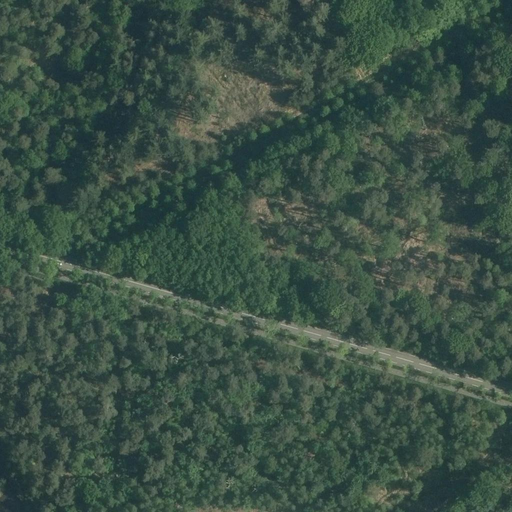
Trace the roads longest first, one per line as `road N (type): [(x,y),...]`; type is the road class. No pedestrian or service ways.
road 1 (tertiary): [(511,395),(0,251)]
road 2 (track): [(92,231),(511,1)]
